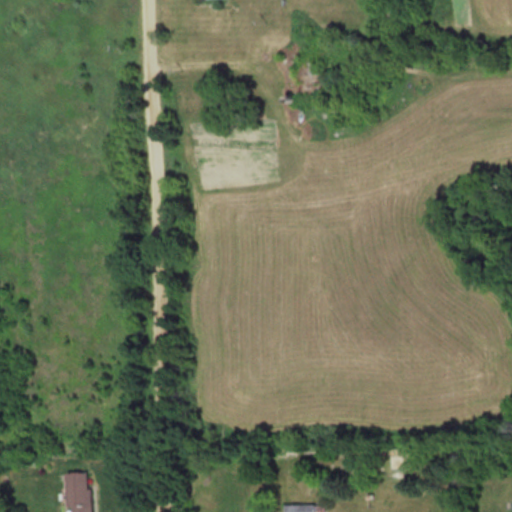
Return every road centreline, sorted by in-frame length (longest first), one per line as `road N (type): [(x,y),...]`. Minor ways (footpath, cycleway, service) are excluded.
road 1 (residential): [(151,0),(171,511)]
road 2 (residential): [(153,63),(511,61)]
